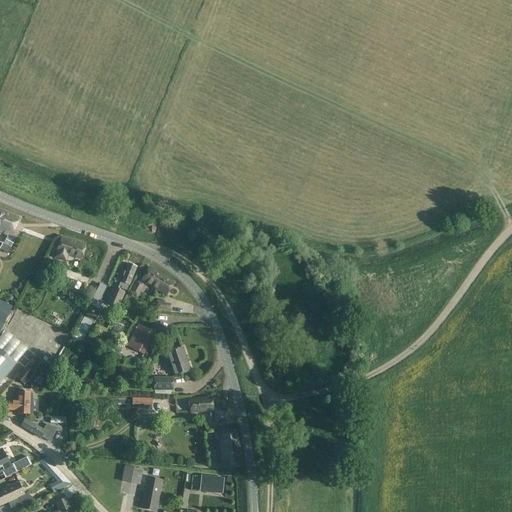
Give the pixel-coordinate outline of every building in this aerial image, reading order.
[(0,209),(0,229),(14,235),(20,218),(0,209)] [(55,258),(66,261),(68,255),(81,259),(83,254),(86,245),(62,237),(56,251),(57,251),(55,258)] [(3,243),(0,249),(9,254),(12,247),(3,243)] [(121,288),(127,290),(137,267),(128,263),(120,281),(121,282),(119,285),(122,286),(121,288)] [(141,280),(167,295),(175,282),(149,267),(141,280)] [(137,296),(144,284),(138,281),(136,280),(130,291),(131,292),(137,296)] [(100,283),(89,305),(98,310),(103,301),(100,299),(107,287),(100,283)] [(87,286),(83,294),(89,297),(93,289),(87,286)] [(106,304),(119,309),(126,293),(113,287),(106,304)] [(12,307),(0,301),(0,323),(3,325),(12,307)] [(156,301),(156,311),(160,311),(171,312),(171,305),(164,304),(164,302),(156,301)] [(100,312),(90,307),(87,312),(97,317),(100,312)] [(59,359),(72,337),(49,323),(36,345),(59,359)] [(97,325),(94,330),(104,336),(107,331),(97,325)] [(139,325),(127,346),(143,354),(154,333),(139,325)] [(117,342),(113,348),(120,351),(124,345),(117,342)] [(112,348),(107,345),(103,343),(98,353),(102,355),(107,358),(112,348)] [(181,348),(166,353),(169,363),(174,376),(190,371),(187,362),(185,363),(183,357),(184,357),(181,348)] [(0,381),(16,363),(0,349),(0,381)] [(141,357),(138,363),(144,366),(147,360),(141,357)] [(16,378),(24,384),(33,374),(26,367),(16,378)] [(154,380),(154,390),(173,390),(173,379),(154,380)] [(18,401),(9,401),(8,410),(17,410),(17,414),(29,414),(29,404),(30,393),(18,392),(18,401)] [(152,399),(137,398),(133,398),(133,408),(151,409),(152,399)] [(212,398),(190,400),(191,412),(213,411),(212,398)] [(41,438),(45,431),(25,419),(21,426),(41,438)] [(215,434),(221,471),(242,466),(237,431),(215,434)] [(2,449),(0,449),(0,472),(2,472),(11,467),(2,449)] [(27,457),(12,464),(13,466),(16,472),(31,465),(27,457)] [(47,457),(39,462),(41,464),(57,482),(49,485),(54,494),(70,485),(72,484),(71,483),(64,476),(47,457)] [(11,467),(2,472),(5,478),(16,472),(13,466),(11,467)] [(125,466),(122,481),(139,484),(142,470),(125,466)] [(201,475),(199,492),(223,494),(224,478),(201,475)] [(156,511),(161,480),(147,478),(141,509),(156,511)] [(27,493),(24,494),(18,482),(0,490),(0,506),(8,502),(11,509),(21,505),(22,508),(36,501),(27,493)] [(72,511),(67,498),(55,502),(59,511),(72,511)]
